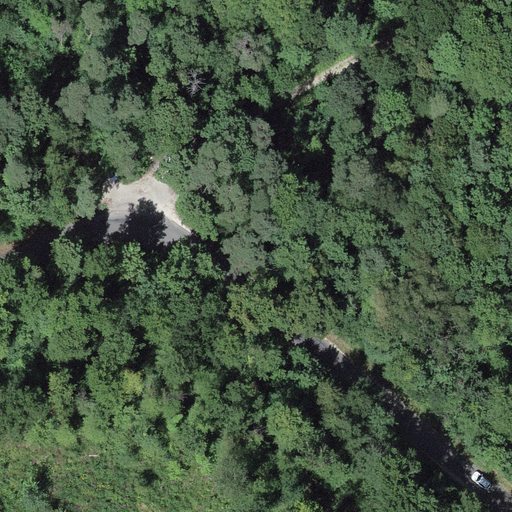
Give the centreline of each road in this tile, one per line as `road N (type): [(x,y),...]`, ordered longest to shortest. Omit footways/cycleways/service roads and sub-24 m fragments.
road 1 (unclassified): [(511,511),(253,291),(183,245),(134,232),(62,239),(0,272)]
road 2 (track): [(134,232),(160,186),(204,150),(452,0)]
road 3 (track): [(134,232),(84,160),(0,91)]
